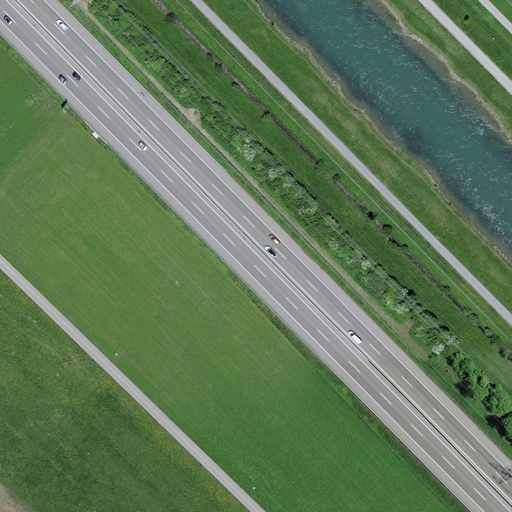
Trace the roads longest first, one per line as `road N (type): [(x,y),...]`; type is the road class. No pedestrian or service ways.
road 1 (motorway): [(0,7),(497,511)]
road 2 (motorway): [(511,488),(30,0)]
road 3 (track): [(195,0),(511,320)]
road 4 (unclassified): [(0,260),(258,511)]
road 5 (track): [(425,0),(511,87)]
